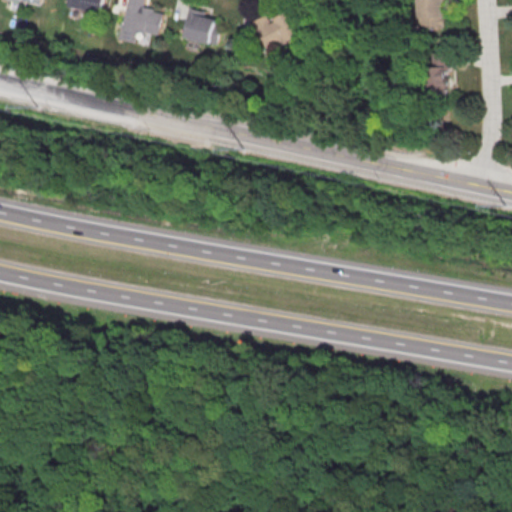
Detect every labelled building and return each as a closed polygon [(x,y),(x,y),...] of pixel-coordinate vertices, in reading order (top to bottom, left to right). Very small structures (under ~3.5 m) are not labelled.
[(67,0),(66,5),(103,13),(105,0),(67,0)] [(126,0),(121,39),(137,41),(138,32),(160,35),(163,9),(145,6),(145,0),(126,0)] [(445,20),(444,0),(422,0),(423,20),(445,20)] [(224,16),(189,9),(183,37),(218,44),(224,16)] [(300,37),(290,10),(256,22),(266,49),(300,37)] [(433,52),(433,95),(450,95),(450,52),(433,52)]
